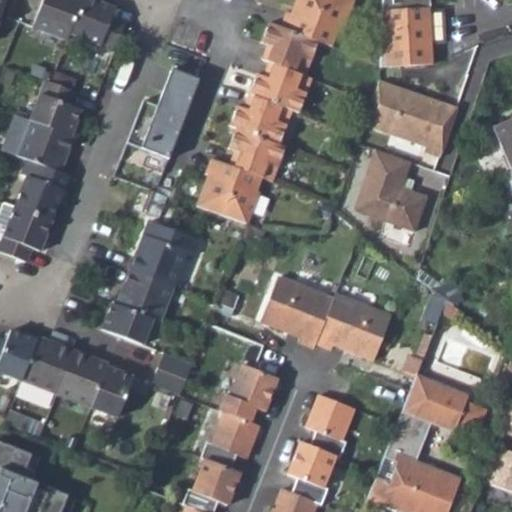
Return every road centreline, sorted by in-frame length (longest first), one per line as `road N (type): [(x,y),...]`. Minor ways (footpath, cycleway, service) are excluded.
road 1 (residential): [(26,284),(58,280),(166,13)]
road 2 (residential): [(176,173),(223,45),(216,31),(166,13)]
road 3 (residential): [(248,511),(302,373)]
road 4 (residential): [(138,361),(55,327),(26,284)]
